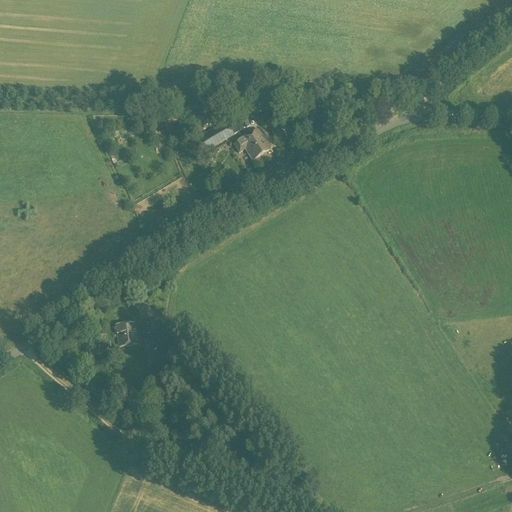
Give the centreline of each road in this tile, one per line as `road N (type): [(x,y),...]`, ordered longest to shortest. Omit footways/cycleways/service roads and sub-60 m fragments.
road 1 (tertiary): [(23,349),(375,130),(428,112),(511,117)]
road 2 (track): [(405,117),(370,109),(0,101)]
road 3 (unclassified): [(23,349),(134,445),(283,511)]
road 4 (track): [(405,117),(511,25)]
